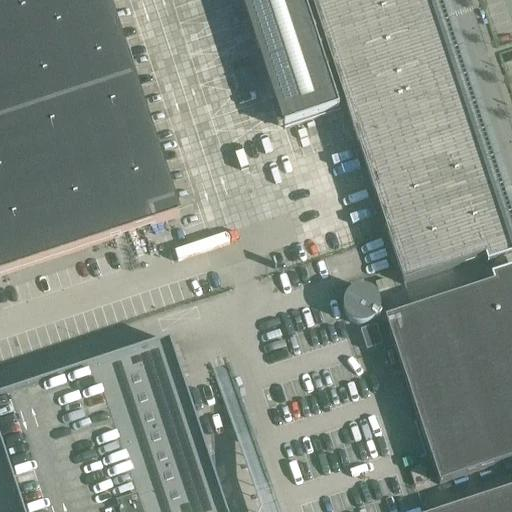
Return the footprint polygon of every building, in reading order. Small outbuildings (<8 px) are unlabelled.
[(0,0),(0,277),(179,219),(107,0),(0,0)] [(241,0),(284,128),(339,109),(303,0),(241,0)] [(309,0),(403,285),(486,258),(486,259),(511,250),(511,242),(432,0),(309,0)] [(511,278),(494,284),(494,285),(385,321),(439,486),(511,461),(511,278)] [(357,290),(349,295),(343,303),(343,313),(348,321),(356,326),(365,326),(374,322),(379,314),(379,304),(375,296),(367,291),(357,290)] [(68,311),(68,330),(101,330),(100,311),(68,311)] [(360,332),(366,352),(382,347),(376,327),(360,332)] [(225,511),(169,343),(0,398),(0,448),(21,511),(225,511)] [(409,473),(414,488),(427,483),(422,468),(409,473)] [(511,511),(511,491),(448,511),(511,511)]
